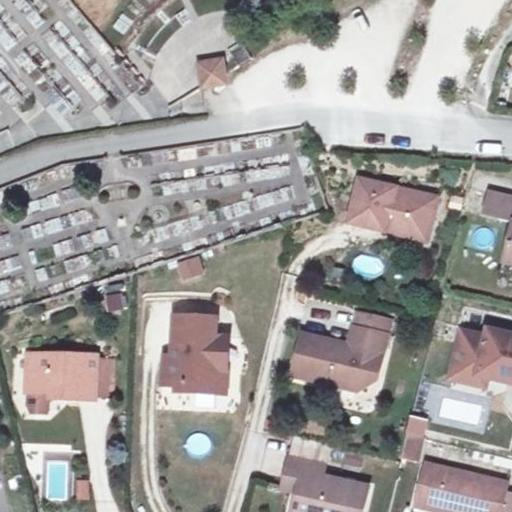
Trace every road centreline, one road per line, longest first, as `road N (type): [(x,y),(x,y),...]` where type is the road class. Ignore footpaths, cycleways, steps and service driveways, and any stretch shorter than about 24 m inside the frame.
road 1 (residential): [(0,172),(47,156),(286,120),(511,134)]
road 2 (residential): [(233,511),(283,304)]
